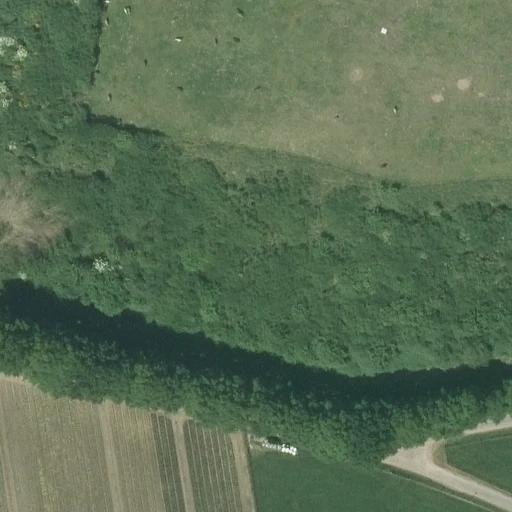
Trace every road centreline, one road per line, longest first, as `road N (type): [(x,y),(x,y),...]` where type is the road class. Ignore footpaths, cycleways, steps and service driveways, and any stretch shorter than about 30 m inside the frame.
road 1 (track): [(0,355),(395,457)]
road 2 (residential): [(511,506),(395,457)]
road 3 (unclassified): [(395,457),(424,436),(511,420)]
